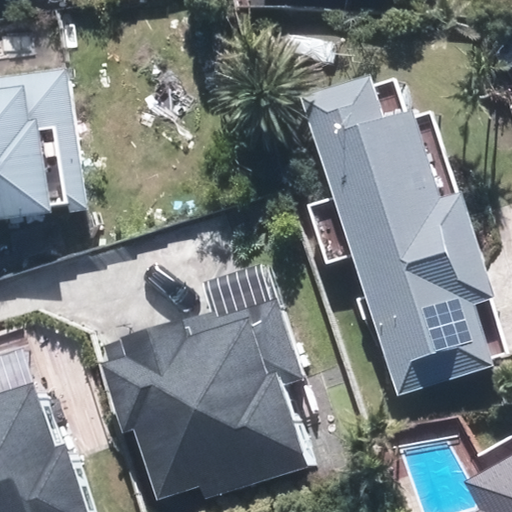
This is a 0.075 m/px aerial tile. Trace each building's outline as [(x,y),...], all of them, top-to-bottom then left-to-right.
[(0,217),(101,209),(88,64),(0,72),(0,217)] [(426,100),(417,68),(324,95),(409,389),(511,359),(511,318),(505,295),(511,292),(511,266),(488,184),(475,188),(448,94),(426,100)] [(162,327),(114,343),(142,428),(150,425),(174,497),(213,484),(218,499),(331,462),(305,381),(323,375),(295,291),(218,316),(213,303),(160,321),(162,327)] [(0,511),(112,511),(63,371),(0,392),(0,511)] [(511,511),(511,454),(476,475),(490,499),(468,511),(511,511)]
